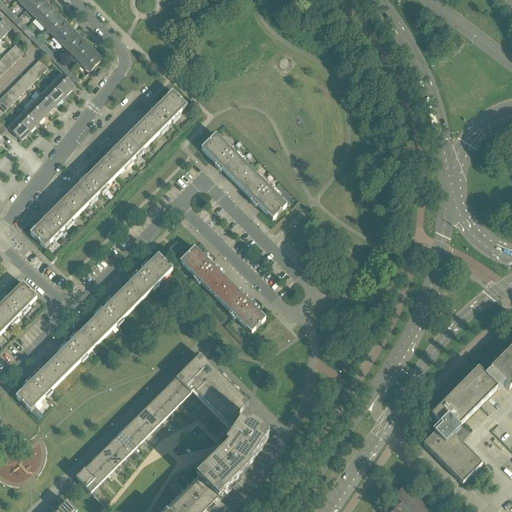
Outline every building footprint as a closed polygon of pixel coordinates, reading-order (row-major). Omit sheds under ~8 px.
[(19,0),(18,2),(27,11),(31,6),(37,0),(19,0)] [(27,11),(35,20),(40,15),(48,7),(40,0),(37,0),(31,6),(27,11)] [(0,10),(5,15),(9,11),(0,2),(0,10)] [(35,20),(44,29),(49,24),(57,16),(48,7),(40,15),(35,20)] [(5,15),(14,24),(18,20),(9,11),(5,15)] [(44,29),(53,38),(58,33),(66,25),(57,16),(49,24),(44,29)] [(14,24),(23,33),(27,29),(18,20),(14,24)] [(0,40),(1,41),(10,32),(2,24),(0,21),(0,40)] [(53,38),(62,47),(67,42),(75,34),(66,25),(58,33),(53,38)] [(23,33),(32,42),(35,38),(27,29),(23,33)] [(62,47),(71,56),(76,51),(84,43),(75,34),(67,42),(62,47)] [(32,42),(41,51),(44,47),(35,38),(32,42)] [(71,56),(80,65),(85,60),(93,52),(84,43),(76,51),(71,56)] [(11,51),(19,59),(23,55),(15,46),(11,51)] [(41,51),(50,60),(53,56),(44,47),(41,51)] [(19,59),(11,51),(7,55),(15,63),(19,59)] [(85,60),(80,65),(89,74),(94,69),(102,61),(93,52),(85,60)] [(15,63),(7,55),(2,59),(11,67),(15,63)] [(50,60),(59,69),(62,65),(53,56),(50,60)] [(0,61),(0,64),(7,72),(11,67),(2,59),(0,61)] [(35,66),(43,74),(47,70),(39,62),(35,66)] [(59,69),(68,78),(71,74),(62,65),(59,69)] [(35,66),(31,70),(39,79),(43,74),(35,66)] [(27,74),(35,83),(39,79),(31,70),(27,74)] [(22,78),(31,87),(35,83),(27,74),(22,78)] [(71,74),(68,78),(76,87),(80,83),(71,74)] [(58,90),(65,98),(74,89),(75,89),(67,81),(62,76),(61,76),(53,85),(58,90)] [(22,78),(18,82),(27,91),(31,87),(22,78)] [(14,87),(23,95),(27,91),(18,82),(14,87)] [(49,99),(57,107),(65,98),(58,90),(53,85),(44,94),(49,99)] [(10,91),(19,99),(23,95),(14,87),(10,91)] [(6,95),(14,104),(19,99),(10,91),(6,95)] [(167,98),(137,128),(152,143),(183,111),(187,108),(172,93),(167,98)] [(40,108),(48,116),(57,107),(49,99),(44,94),(35,103),(40,108)] [(6,95),(2,99),(10,108),(14,104),(6,95)] [(2,99),(0,100),(0,105),(6,112),(10,108),(2,99)] [(31,117),(38,125),(48,116),(40,108),(35,103),(26,112),(31,117)] [(22,126),(30,133),(38,125),(31,117),(26,112),(17,121),(22,126)] [(0,121),(0,130),(4,134),(8,130),(0,121)] [(8,130),(13,135),(21,143),(21,142),(30,133),(22,126),(17,121),(8,130)] [(126,140),(102,164),(116,178),(152,143),(137,128),(126,140)] [(227,176),(236,186),(251,171),(215,136),(201,151),(211,161),(227,176)] [(102,164),(66,199),(80,214),(116,178),(102,164)] [(251,171),(236,186),(267,217),(272,222),(287,207),(256,176),(251,171)] [(80,214),(66,199),(35,230),(30,235),(44,250),(80,214)] [(176,243),(168,252),(167,252),(172,257),(181,248),(176,243)] [(180,264),(215,299),(229,285),(195,250),(194,249),(180,264)] [(157,257),(122,292),(137,306),(172,271),(158,256),(157,257)] [(22,286),(0,307),(0,333),(1,335),(37,299),(22,285),(22,286)] [(229,285),(215,299),(251,335),(266,321),(260,315),(260,316),(229,285)] [(122,292),(87,327),(102,342),(137,306),(122,292)] [(87,327),(51,363),(66,378),(102,342),(87,327)] [(489,371),(490,371),(504,385),(508,389),(509,390),(510,389),(511,387),(511,347),(491,369),(489,371)] [(175,382),(190,397),(194,393),(220,420),(227,427),(248,406),(219,377),(200,357),(175,382)] [(66,378),(51,363),(21,394),(20,394),(15,399),(30,413),(66,378)] [(504,385),(490,371),(485,377),(479,371),(478,370),(476,371),(432,416),(431,417),(432,418),(438,424),(439,426),(432,433),(434,435),(433,436),(424,445),(423,446),(424,447),(461,484),(462,485),(464,484),(481,467),(480,467),(482,466),(480,465),(481,465),(456,440),(460,435),(460,430),(458,428),(459,428),(496,391),(497,390),(498,391),(504,385)] [(175,382),(167,390),(182,405),(190,397),(175,382)] [(167,390),(160,397),(174,412),(182,405),(167,390)] [(160,397),(152,405),(167,420),(174,412),(160,397)] [(152,405),(144,413),(159,428),(167,420),(152,405)] [(144,413),(137,420),(152,435),(159,428),(144,413)] [(137,420),(129,428),(144,443),(152,435),(137,420)] [(258,431),(255,428),(253,432),(243,422),(225,448),(227,451),(195,482),(196,483),(166,511),(209,511),(217,505),(240,481),(251,471),(249,469),(265,444),(256,435),(258,431)] [(129,428),(121,435),(136,450),(144,443),(129,428)] [(121,435),(114,443),(129,458),(136,450),(121,435)] [(114,443),(106,451),(121,465),(129,458),(114,443)] [(106,451),(99,458),(113,473),(121,465),(106,451)] [(99,458),(91,466),(106,481),(113,473),(99,458)] [(91,466),(83,473),(94,484),(98,488),(106,481),(91,466)] [(94,484),(83,473),(76,481),(86,492),(90,496),(98,488),(94,484)] [(417,497),(406,486),(401,492),(395,497),(403,504),(400,506),(400,505),(394,511),(393,511),(426,511),(429,509),(431,508),(420,498),(419,499),(418,500),(416,498),(417,497)]
